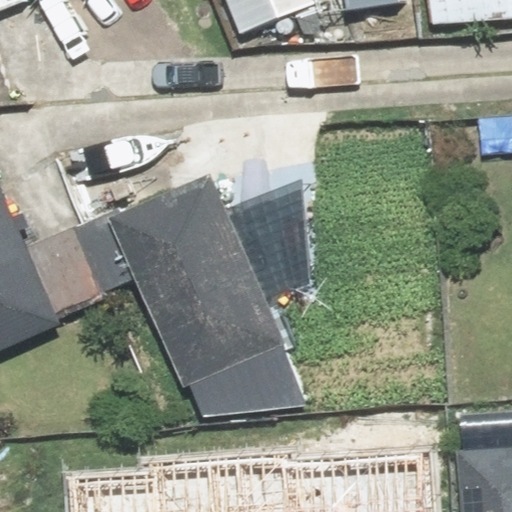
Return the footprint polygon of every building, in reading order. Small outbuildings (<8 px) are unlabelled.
[(334,0),(249,0),(261,29),(334,0)] [(511,0),(446,0),(446,13),(511,12),(511,0)] [(0,350),(119,294),(83,219),(52,234),(11,148),(0,153),(0,350)] [(230,170),(132,212),(206,385),(304,342),(230,170)] [(511,511),(511,442),(476,443),(477,511),(511,511)] [(435,511),(432,453),(83,472),(85,511),(435,511)]
